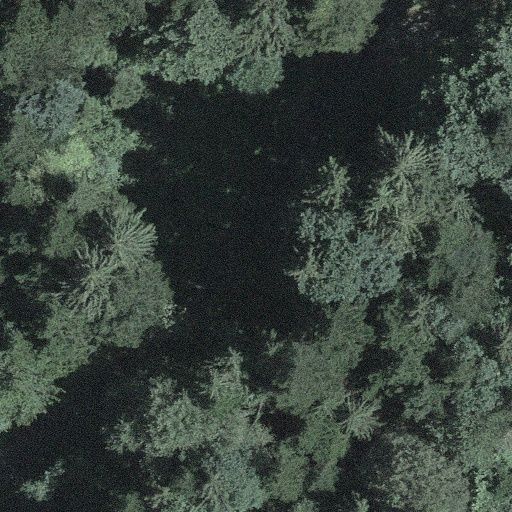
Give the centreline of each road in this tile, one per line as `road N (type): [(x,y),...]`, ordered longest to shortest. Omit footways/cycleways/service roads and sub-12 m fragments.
road 1 (track): [(390,0),(222,267),(145,353),(0,467)]
road 2 (track): [(344,72),(460,0)]
